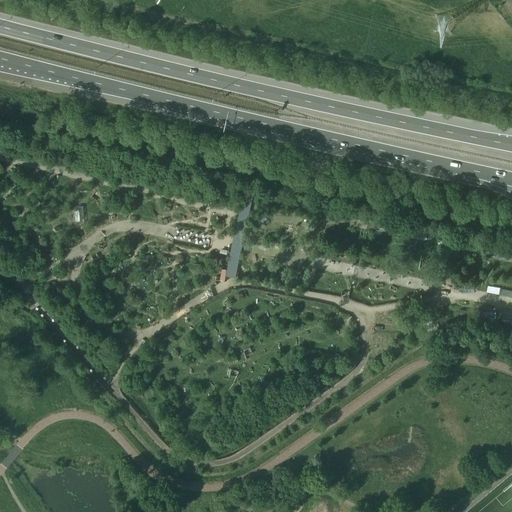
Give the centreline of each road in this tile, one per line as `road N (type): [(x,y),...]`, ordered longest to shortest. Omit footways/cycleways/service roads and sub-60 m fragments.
road 1 (primary): [(25,65),(511,178)]
road 2 (primary): [(511,145),(217,81)]
road 3 (motorway): [(217,81),(0,26)]
